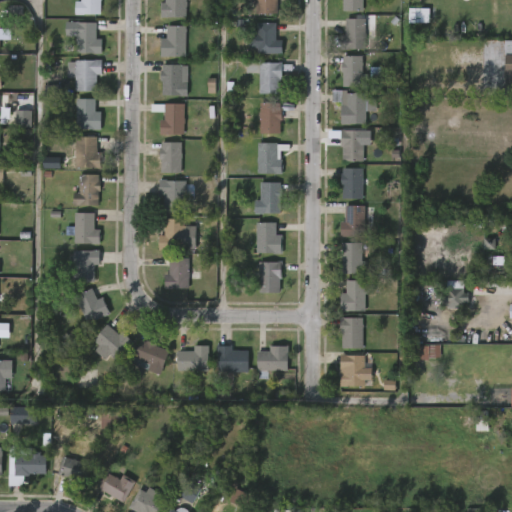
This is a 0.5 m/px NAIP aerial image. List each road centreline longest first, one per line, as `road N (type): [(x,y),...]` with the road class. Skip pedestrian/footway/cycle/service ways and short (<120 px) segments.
road 1 (residential): [(315,319),(178,317),(139,298),(135,0)]
road 2 (residential): [(316,393),(315,0)]
